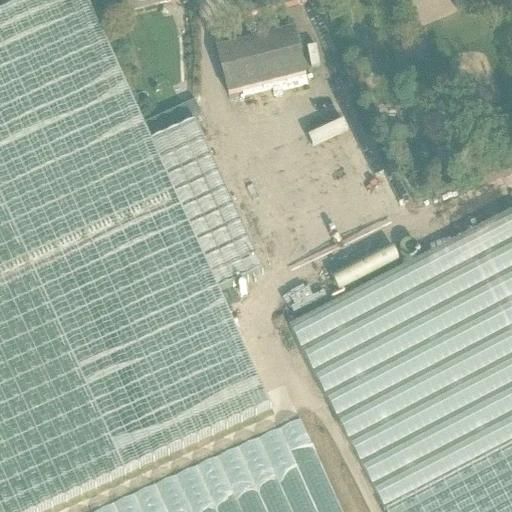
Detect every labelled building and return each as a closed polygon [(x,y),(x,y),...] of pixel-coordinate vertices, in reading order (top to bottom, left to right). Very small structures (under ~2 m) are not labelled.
[(33,0),(0,15),(0,511),(44,511),(124,476),(271,410),(219,295),(263,275),(195,125),(151,145),(85,0),(33,0)] [(125,15),(168,4),(182,0),(121,0),(122,3),(125,15)] [(313,0),(240,0),(246,19),(314,1),(313,0)] [(306,76),(294,31),(217,51),(228,96),(306,76)] [(160,120),(146,126),(153,141),(167,134),(160,120)] [(498,213),(498,210),(498,208),(498,207),(497,205),(495,202),(494,200),(490,198),(488,197),(487,197),(486,197),(484,197),(483,197),(482,197),(480,198),(478,199),(476,200),(475,202),(474,204),(473,205),(472,207),(472,208),(472,213),(474,217),(474,218),(475,219),(476,220),(478,221),(478,222),(482,223),(483,223),(484,223),(486,223),(487,223),(488,223),(490,223),(492,222),(492,221),(494,220),(495,219),(496,218),(496,217),(497,215),(498,214),(498,213)] [(511,511),(511,211),(288,328),(384,511),(511,511)]
